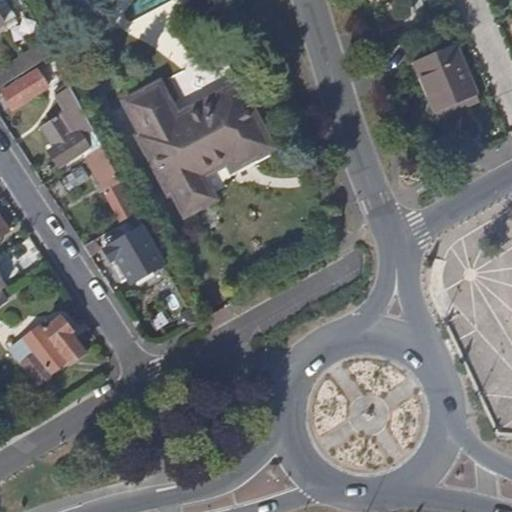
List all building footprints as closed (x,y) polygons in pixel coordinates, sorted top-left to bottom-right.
[(484,30),(506,82),(511,79),(511,57),(499,25),(484,30)] [(506,82),(484,30),(470,36),(491,87),(506,82)] [(0,84),(43,57),(35,43),(0,66),(0,84)] [(475,96),(455,45),(415,62),(434,113),(475,96)] [(44,88),(34,72),(0,93),(0,95),(8,110),(44,88)] [(184,111),(212,174),(227,166),(231,174),(273,151),(236,83),(184,111)] [(130,100),(191,213),(214,201),(203,178),(212,174),(184,111),(175,116),(159,84),(130,100)] [(92,135),(68,91),(53,100),(63,119),(41,132),(54,153),(48,156),(57,170),(87,151),(81,141),(92,135)] [(479,104),(475,96),(434,113),(437,120),(479,104)] [(183,217),(191,213),(130,100),(123,104),(139,135),(136,137),(168,197),(172,195),(183,217)] [(128,213),(95,153),(81,162),(114,221),(128,213)] [(86,184),(78,171),(57,184),(65,197),(86,184)] [(140,225),(135,215),(114,228),(119,238),(111,242),(108,237),(99,243),(102,249),(100,250),(109,263),(116,259),(132,282),(158,266),(133,229),(140,225)] [(73,330),(57,314),(41,328),(43,330),(24,348),(18,342),(8,350),(38,385),(68,358),(72,361),(85,350),(69,334),(73,330)]
